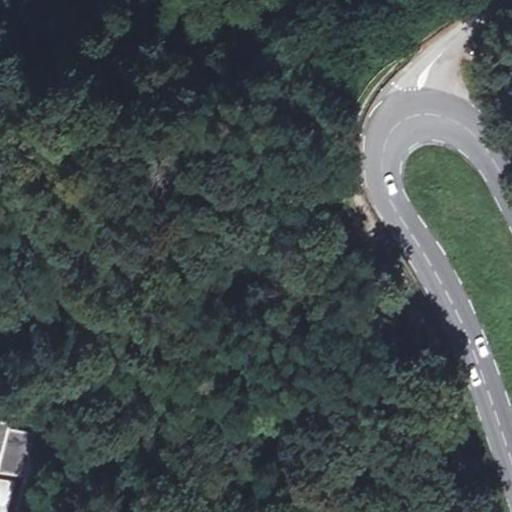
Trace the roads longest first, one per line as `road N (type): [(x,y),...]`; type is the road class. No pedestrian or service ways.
road 1 (secondary): [(511,460),(441,284),(371,173),(379,127),(405,108)]
road 2 (unclassified): [(405,108),(420,62),(503,0)]
road 3 (secondary): [(405,108),(455,117),(511,191)]
